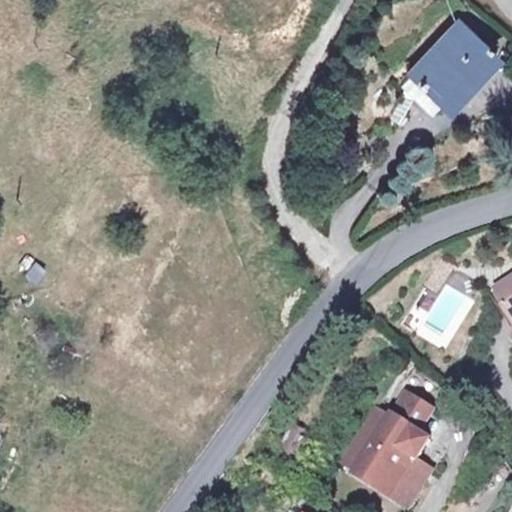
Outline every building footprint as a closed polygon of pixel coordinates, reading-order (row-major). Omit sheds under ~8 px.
[(455,22),(407,72),(437,102),(485,51),(455,22)] [(380,200),(408,167),(398,158),(370,192),(380,200)] [(33,261),(25,278),(41,285),(48,268),(33,261)] [(511,277),(498,285),(507,302),(505,303),(511,315),(511,277)] [(354,474),(395,499),(409,478),(400,473),(412,453),(421,458),(433,438),(423,432),(436,411),(407,393),(393,415),(354,474)] [(354,474),(393,415),(375,405),(339,465),(354,474)] [(409,478),(395,499),(416,511),(441,470),(421,458),(412,453),(400,473),(409,478)]
